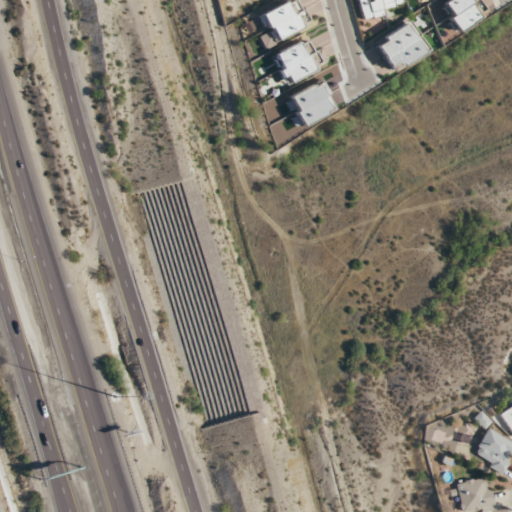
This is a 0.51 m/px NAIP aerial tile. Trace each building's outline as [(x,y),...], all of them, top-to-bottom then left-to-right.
[(309,26),(297,0),(292,0),(261,13),(273,41),(309,26)] [(401,0),(356,0),(361,18),(403,9),(401,0)] [(453,33),(486,9),(479,0),(445,0),(435,8),(453,33)] [(426,51),(410,22),(372,42),(388,71),(426,51)] [(322,68),(309,38),(271,54),(284,84),(322,68)] [(511,406),(499,415),(511,433),(511,406)] [(511,457),(509,455),(511,451),(511,443),(488,429),(471,456),(500,475),(511,457)] [(456,482),(460,511),(492,508),(488,478),(456,482)]
